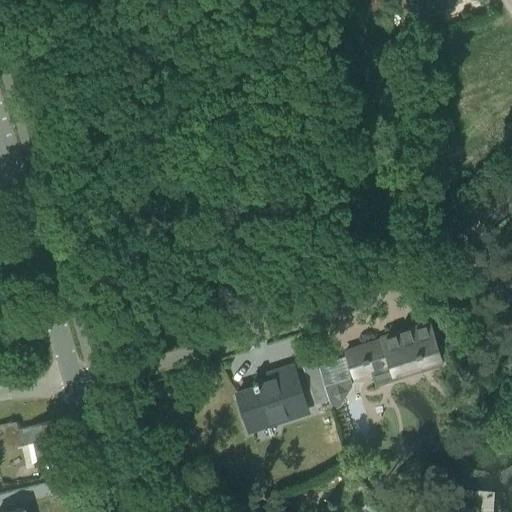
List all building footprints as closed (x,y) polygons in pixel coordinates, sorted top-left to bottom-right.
[(459,0),(416,0),(419,12),(450,5),(460,2),(459,0)] [(425,30),(423,22),(412,25),(414,33),(425,30)] [(463,113),(473,123),(494,100),(484,91),(463,113)] [(499,262),(485,272),(503,297),(487,308),(503,329),(511,321),(511,255),(505,260),(508,263),(502,267),(499,262)] [(383,340),(346,351),(355,379),(371,374),(375,386),(400,378),(398,371),(419,364),(421,371),(442,365),(434,339),(433,339),(428,323),(382,337),(383,340)] [(236,391),(235,392),(249,434),(308,415),(306,407),(293,366),(272,373),(274,378),(258,383),(257,379),(255,380),(252,381),(253,386),(236,391)] [(323,384),(310,389),(315,404),(328,400),(324,386),(323,384)] [(15,421),(0,424),(0,448),(0,450),(21,445),(34,442),(37,459),(58,455),(51,422),(17,429),(15,421)] [(366,510),(363,511),(386,511),(372,494),(362,506),(366,510)] [(282,504),(270,502),(269,509),(280,511),(282,504)]
